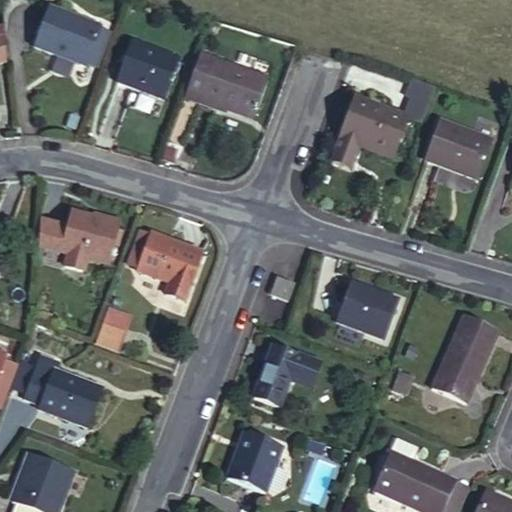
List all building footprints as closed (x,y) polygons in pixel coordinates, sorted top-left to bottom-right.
[(99,29),(49,11),(34,49),(85,68),(85,66),(95,70),(108,35),(98,31),(99,29)] [(178,61),(132,44),(117,85),(163,101),(178,61)] [(213,63),(199,58),(184,95),(199,101),(213,63)] [(199,101),(217,108),(220,101),(228,103),(225,110),(254,120),(268,83),(213,63),(199,101)] [(410,78),(402,104),(423,110),(431,84),(410,78)] [(345,168),(352,147),(392,162),(408,119),(355,98),(331,164),(345,168)] [(220,101),(217,108),(225,110),(228,103),(220,101)] [(493,144),(439,123),(425,162),(478,182),(493,144)] [(92,225),(93,219),(71,214),(67,230),(62,253),(65,254),(85,259),(107,264),(116,225),(101,221),(100,227),(92,225)] [(67,230),(43,224),(37,247),(62,253),(67,230)] [(149,239),(140,236),(129,269),(138,272),(149,239)] [(203,254),(150,236),(149,239),(138,272),(137,273),(169,285),(164,297),(185,305),(203,254)] [(85,259),(65,254),(62,267),(81,272),(85,259)] [(293,287),(278,282),(272,297),(287,303),(293,287)] [(400,304),(350,286),(336,325),(386,342),(400,304)] [(488,345),(494,332),(465,319),(433,392),(466,408),(493,348),(488,345)] [(122,336),(104,329),(98,346),(115,352),(122,336)] [(499,334),(494,332),(488,345),(493,348),(499,334)] [(304,361),(273,349),(253,401),(279,411),(290,382),(295,384),(304,361)] [(56,364),(39,358),(24,401),(40,407),(39,412),(87,430),(101,391),(53,373),(56,364)] [(16,369),(3,363),(0,370),(0,410),(1,411),(16,369)] [(354,373),(341,369),(338,377),(351,382),(354,373)] [(244,435),(238,452),(243,454),(249,437),(244,435)] [(243,454),(238,452),(226,483),(265,498),(283,450),(249,437),(243,454)] [(327,445),(312,439),(309,448),(324,453),(327,445)] [(444,511),(457,485),(392,454),(374,494),(413,511),(444,511)] [(16,506),(13,511),(56,511),(71,472),(27,455),(18,477),(22,479),(12,505),(16,506)] [(461,511),(471,492),(457,485),(444,511),(461,511)] [(511,511),(511,506),(485,494),(476,511),(511,511)]
